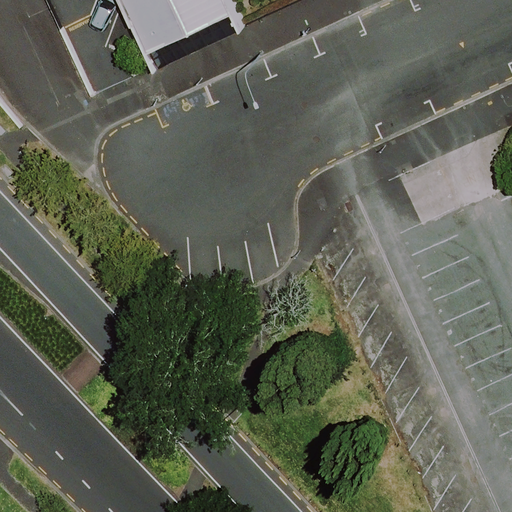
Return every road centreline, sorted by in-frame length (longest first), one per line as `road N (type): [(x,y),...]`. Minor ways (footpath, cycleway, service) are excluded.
road 1 (secondary): [(0,233),(277,511)]
road 2 (unclassified): [(511,18),(208,168)]
